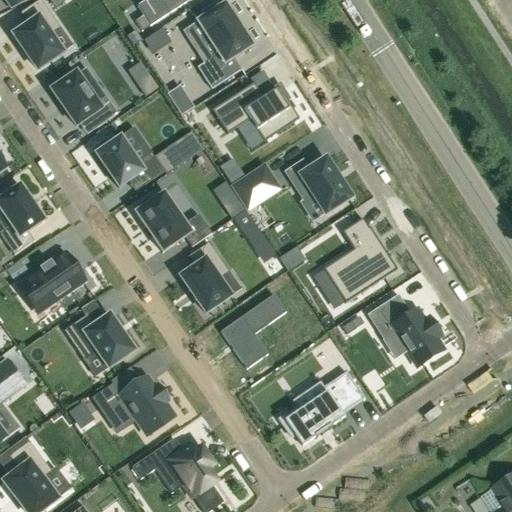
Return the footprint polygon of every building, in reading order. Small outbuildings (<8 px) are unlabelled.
[(148,0),(144,3),(137,7),(143,17),(150,27),(192,0),(148,0)] [(28,26),(13,36),(20,47),(19,47),(26,57),(27,57),(37,71),(62,54),(49,36),(59,29),(40,1),(20,14),(28,26)] [(196,23),(182,33),(203,65),(197,69),(211,91),(241,71),(233,60),(250,49),(252,48),(251,46),(241,32),(242,32),(235,21),(234,21),(225,7),(226,7),(224,5),(223,6),(223,7),(220,9),(216,4),(201,14),(204,19),(198,23),(198,22),(196,23)] [(134,31),(126,37),(132,47),(141,41),(134,31)] [(75,74),(51,91),(60,105),(66,114),(76,128),(79,125),(88,119),(96,130),(118,115),(97,86),(88,92),(76,76),(75,74)] [(146,98),(158,90),(152,82),(140,90),(146,98)] [(253,85),(211,112),(227,136),(249,121),(264,143),(299,121),(278,89),(263,99),(253,85)] [(179,87),(166,96),(177,113),(190,104),(179,87)] [(99,153),(95,156),(118,190),(128,183),(137,177),(144,187),(164,173),(153,158),(150,154),(133,129),(120,139),(111,145),(109,142),(97,150),(99,153)] [(191,133),(160,153),(172,171),(203,150),(191,133)] [(232,161),(220,169),(231,186),(243,178),(232,161)] [(302,161),(283,174),(302,203),(312,196),(325,216),(350,199),(340,184),(342,183),(341,181),(339,183),(335,177),(337,175),(336,174),(334,175),(325,161),(309,171),(302,161)] [(264,168),(232,189),(247,212),(279,191),(264,168)] [(0,212),(11,228),(0,236),(14,257),(34,243),(27,233),(42,223),(44,222),(43,220),(42,221),(34,209),(35,208),(29,200),(28,200),(20,188),(21,188),(19,186),(18,188),(16,189),(14,186),(1,194),(4,198),(0,200),(0,212)] [(136,213),(134,214),(136,216),(145,229),(152,240),(161,252),(161,253),(162,254),(164,253),(184,239),(191,249),(211,235),(198,216),(184,225),(164,196),(163,194),(161,196),(162,196),(152,203),(149,199),(136,208),(138,212),(136,213)] [(222,207),(231,220),(244,211),(235,199),(222,207)] [(353,251),(323,271),(345,305),(397,272),(381,247),(377,249),(372,242),(376,239),(368,228),(367,229),(362,220),(341,234),(353,251)] [(195,268),(180,278),(189,291),(188,292),(195,302),(196,302),(205,315),(230,298),(218,280),(228,273),(208,244),(188,258),(195,268)] [(295,249),(279,260),(287,272),(303,261),(295,249)] [(40,272),(24,283),(43,311),(85,282),(66,254),(51,264),(50,262),(49,263),(49,264),(40,270),(40,269),(39,270),(40,272)] [(20,263),(7,272),(14,282),(27,273),(20,263)] [(398,296),(366,317),(383,343),(395,335),(416,368),(442,351),(436,340),(440,338),(428,320),(424,322),(417,312),(411,316),(409,314),(406,317),(395,300),(399,298),(398,296)] [(273,297),(220,334),(245,371),(267,357),(253,337),(285,315),(273,297)] [(85,318),(63,332),(83,361),(96,352),(108,369),(133,352),(123,338),(123,337),(117,327),(116,328),(109,317),(105,320),(94,327),(86,317),(85,318)] [(357,329),(352,323),(342,329),(346,336),(357,329)] [(9,362),(0,368),(0,405),(0,406),(2,405),(27,386),(9,362)] [(280,419),(277,421),(282,428),(283,428),(287,434),(287,433),(291,439),(294,437),(302,447),(320,435),(321,437),(322,436),(321,434),(328,429),(329,431),(330,430),(329,429),(343,419),(341,416),(353,408),(353,407),(362,400),(363,402),(365,401),(346,374),(337,380),(320,392),(323,396),(300,412),(297,409),(285,417),(285,416),(280,419)] [(112,386),(91,400),(104,419),(116,436),(131,426),(136,422),(146,437),(174,419),(164,405),(167,402),(157,388),(154,390),(152,387),(147,381),(146,379),(140,384),(121,397),(113,385),(112,386)] [(81,404),(67,414),(73,423),(87,413),(81,404)] [(9,479),(3,483),(13,497),(20,507),(21,506),(24,511),(41,511),(56,501),(41,480),(51,473),(50,472),(28,444),(9,458),(19,471),(9,479)] [(189,447),(167,462),(201,511),(211,511),(223,504),(211,486),(214,483),(205,470),(211,466),(200,451),(195,455),(189,447)] [(156,452),(132,469),(140,481),(164,465),(156,452)] [(511,511),(511,478),(493,491),(481,499),(489,511),(511,511)]
